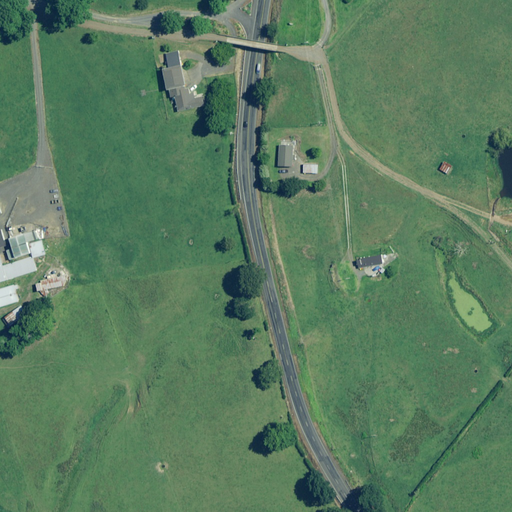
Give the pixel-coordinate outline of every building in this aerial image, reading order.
[(185,86),(178,51),(166,54),(168,67),(163,69),(167,90),(169,90),(171,97),(175,96),(178,112),(206,106),(204,95),(194,97),(193,93),(189,94),(187,85),(185,86)] [(292,146),(278,145),(277,166),(291,167),(292,146)] [(453,166),(443,160),(438,169),(448,174),(453,166)] [(317,173),(318,165),(303,164),(302,173),(317,173)] [(36,242),(33,232),(10,240),(13,248),(7,250),(10,260),(11,263),(4,265),(0,255),(0,254),(0,282),(37,270),(33,258),(45,254),(41,240),(36,242)] [(382,264),(380,255),(356,260),(358,269),(382,264)] [(62,286),(61,276),(41,280),(41,283),(38,284),(39,291),(62,286)] [(0,307),(21,301),(15,285),(0,289),(0,307)] [(29,314),(23,306),(6,317),(12,325),(29,314)]
